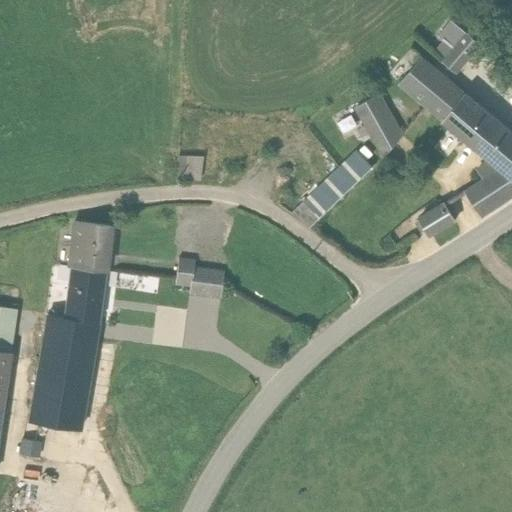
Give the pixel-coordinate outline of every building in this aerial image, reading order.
[(481,45),(467,32),(443,58),(457,71),(481,45)] [(511,195),(511,127),(423,55),(399,83),(487,156),(477,166),(483,176),(464,187),(482,215),(511,195)] [(511,73),(499,62),(487,76),(505,92),(511,85),(511,73)] [(379,91),(354,106),(379,147),(405,132),(379,91)] [(370,165),(355,150),(294,210),(309,225),(370,165)] [(185,178),(185,153),(176,153),(175,171),(178,177),(185,178)] [(185,153),(185,178),(200,179),(201,153),(185,153)] [(445,199),(418,216),(431,236),(457,219),(445,199)] [(75,266),(105,269),(107,269),(112,223),(71,218),(65,265),(69,266),(75,266)] [(191,267),(192,260),(179,258),(174,285),(187,287),(191,267)] [(47,313),(98,321),(105,269),(75,266),(70,303),(49,299),(47,313)] [(70,303),(75,266),(69,266),(63,301),(70,303)] [(219,270),(191,267),(188,293),(217,296),(219,270)] [(0,348),(10,350),(16,309),(0,306),(0,348)] [(98,321),(47,313),(45,313),(27,421),(80,431),(98,321)] [(0,399),(2,400),(3,400),(10,350),(0,348),(0,399)] [(20,438),(17,454),(38,458),(40,441),(20,438)]
